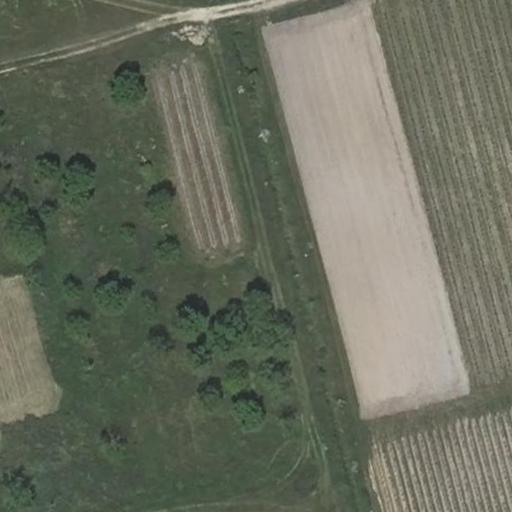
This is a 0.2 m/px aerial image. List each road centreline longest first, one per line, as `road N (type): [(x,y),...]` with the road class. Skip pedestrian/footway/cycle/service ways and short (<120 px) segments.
road 1 (track): [(193,0),(338,511)]
road 2 (track): [(258,0),(0,67)]
